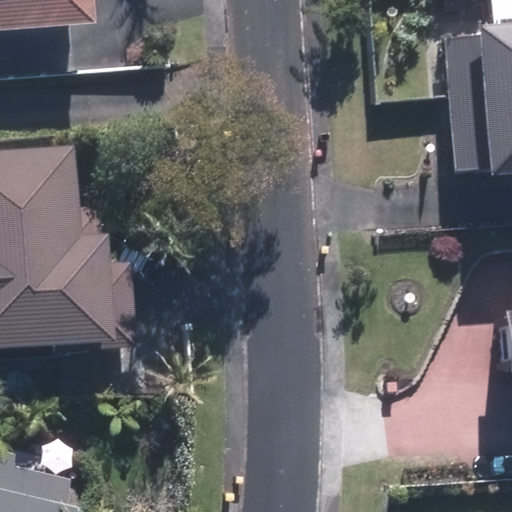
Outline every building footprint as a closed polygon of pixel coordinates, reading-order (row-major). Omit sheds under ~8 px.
[(0,0),(0,45),(78,40),(75,0),(0,0)] [(511,0),(479,0),(482,39),(438,42),(447,195),(511,191),(511,0)] [(0,361),(126,357),(122,268),(95,269),(93,215),(61,216),(59,158),(0,160),(0,361)] [(511,252),(509,252),(511,314),(511,322),(482,324),(485,389),(511,387),(511,252)] [(48,511),(56,487),(0,472),(6,450),(0,447),(0,511),(48,511)]
